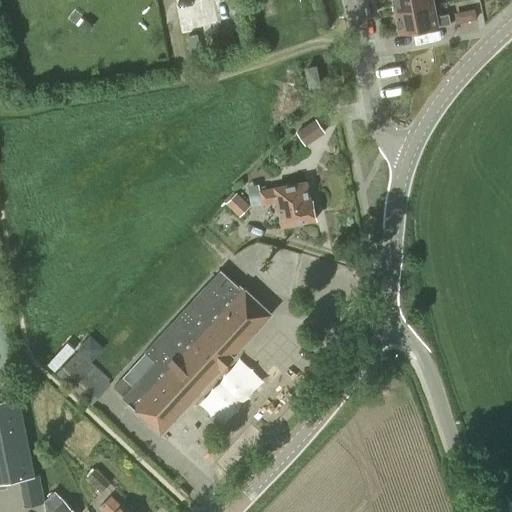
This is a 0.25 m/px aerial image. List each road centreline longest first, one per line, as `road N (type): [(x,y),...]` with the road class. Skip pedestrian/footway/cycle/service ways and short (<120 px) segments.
road 1 (tertiary): [(375,320),(355,367),(227,511)]
road 2 (unclassified): [(476,511),(422,356),(375,320)]
road 3 (unclassified): [(350,0),(376,129),(409,155)]
road 4 (tertiary): [(409,155),(375,320)]
road 5 (tertiary): [(511,25),(434,106),(409,155)]
